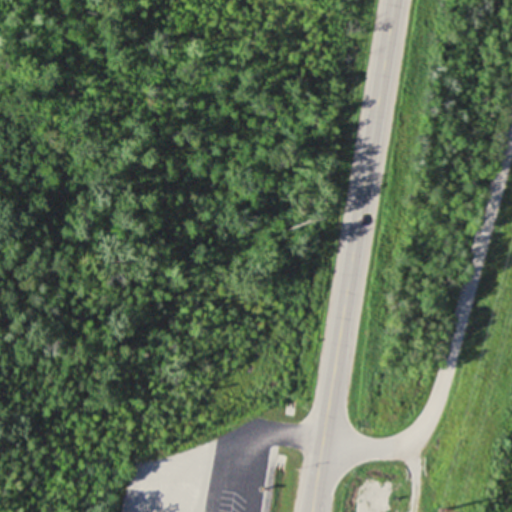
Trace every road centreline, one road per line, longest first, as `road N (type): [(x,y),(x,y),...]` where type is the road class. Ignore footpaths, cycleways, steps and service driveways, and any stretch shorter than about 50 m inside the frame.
road 1 (primary): [(308,511),(392,0)]
road 2 (residential): [(320,438),(369,448),(405,443),(425,423),(511,122)]
